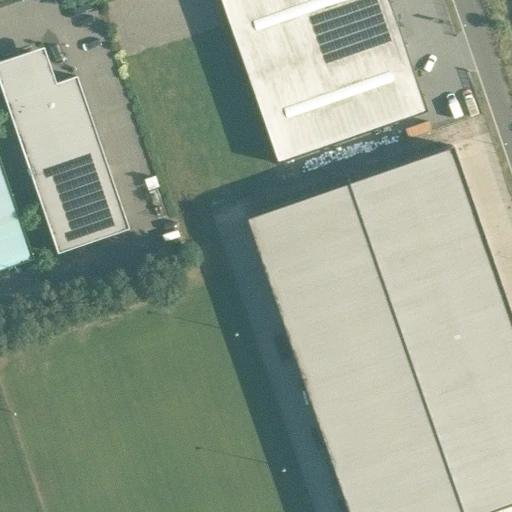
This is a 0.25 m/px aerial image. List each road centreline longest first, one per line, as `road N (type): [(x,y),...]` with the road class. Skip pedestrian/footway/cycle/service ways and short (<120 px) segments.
road 1 (unknown): [(46,0),(65,32),(92,49),(142,200)]
road 2 (unclassified): [(462,0),(511,139)]
